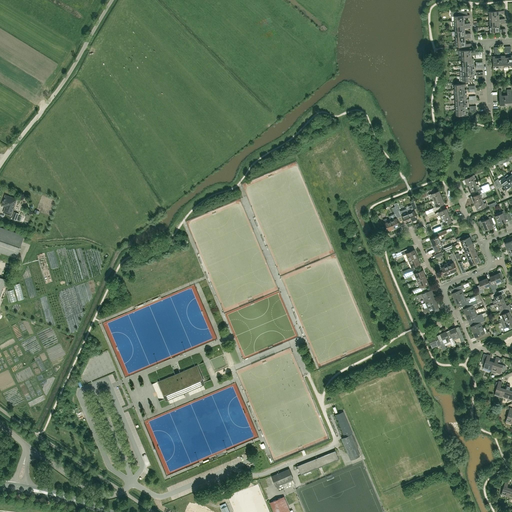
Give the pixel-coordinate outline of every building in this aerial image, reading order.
[(469,17),(469,15),(460,15),(459,12),(451,12),(452,16),(454,16),(454,21),(464,20),(464,18),(469,17)] [(467,115),(467,112),(467,110),(456,110),(456,116),(456,115),(457,118),(464,118),(463,115),(467,115)] [(243,184),(244,188),(272,177),(271,174),(243,184)] [(474,182),(473,179),(475,178),(474,175),(464,179),(467,185),(474,182)] [(506,189),(510,186),(511,187),(504,177),(499,181),(498,179),(494,181),(498,189),(503,186),(506,190),(506,189)] [(479,188),(478,185),(476,186),(474,182),(467,185),(469,192),(479,188)] [(441,197),(439,191),(429,195),(430,198),(432,197),(433,200),(441,197)] [(482,200),(481,197),(483,196),(481,193),(472,197),(474,204),(482,200)] [(11,215),(17,199),(5,195),(2,203),(6,205),(3,213),(11,215)] [(444,203),(441,197),(433,200),(435,204),(433,205),(434,208),(444,203)] [(487,206),(486,203),(483,204),(482,200),(474,204),(477,210),(487,206)] [(449,215),(446,209),(436,213),(437,216),(440,215),(441,218),(449,215)] [(417,218),(414,211),(410,212),(410,210),(407,211),(411,222),(414,221),(414,220),(417,218)] [(499,224),(506,221),(506,222),(509,221),(508,219),(506,214),(504,210),(495,214),(499,224)] [(411,222),(407,211),(404,213),(405,214),(402,216),(405,223),(408,222),(409,223),(411,222)] [(399,226),(396,218),(396,217),(394,214),(388,216),(389,219),(394,229),(397,228),(396,227),(399,226)] [(394,229),(389,219),(387,220),(387,218),(383,220),(381,215),(378,216),(381,223),(384,222),(387,231),(391,230),(391,231),(394,229)] [(452,221),(449,216),(449,215),(441,218),(443,222),(440,223),(442,226),(452,221)] [(494,225),(491,216),(488,218),(488,219),(482,221),(481,220),(478,221),(480,227),(483,225),(485,230),(492,227),(491,226),(494,225)] [(0,251),(16,258),(24,236),(0,227),(0,251)] [(442,242),(441,239),(439,240),(438,236),(430,240),(431,243),(432,246),(442,242)] [(472,243),(469,237),(463,239),(462,237),(458,239),(457,239),(456,239),(457,242),(460,241),(463,247),(472,243)] [(443,248),(442,245),(443,244),(442,242),(432,246),(433,249),(434,248),(435,252),(443,248)] [(474,249),(472,243),(463,247),(465,253),(474,249)] [(405,254),(403,251),(409,248),(396,254),(395,252),(392,254),(394,258),(397,257),(405,254)] [(477,255),(474,249),(465,253),(468,259),(477,255)] [(417,257),(414,250),(406,253),(408,260),(417,257)] [(479,261),(477,255),(468,259),(470,265),(479,261)] [(420,264),(417,257),(408,260),(411,267),(420,264)] [(456,270),(453,262),(450,264),(449,262),(446,263),(451,274),(454,273),(453,272),(456,270)] [(451,274),(446,263),(444,264),(444,266),(441,267),(443,271),(441,272),(442,276),(444,275),(448,274),(448,275),(451,274)] [(425,277),(423,270),(414,274),(417,280),(425,277)] [(500,273),(498,273),(490,277),(491,280),(488,281),(490,285),(491,289),(497,286),(495,283),(503,279),(500,273)] [(417,280),(420,287),(428,284),(425,277),(417,280)] [(490,285),(488,281),(487,278),(479,282),(480,285),(477,286),(480,293),(483,292),(482,288),(490,285)] [(464,294),(461,289),(470,285),(469,282),(451,289),(451,290),(456,287),(457,290),(451,293),(452,293),(454,298),(454,299),(467,293),(464,294)] [(434,298),(432,293),(433,293),(432,293),(431,290),(415,296),(417,300),(423,297),(425,302),(422,304),(435,298),(434,298)] [(504,300),(502,294),(504,293),(503,290),(493,294),(495,300),(492,301),(493,304),(504,300)] [(462,305),(476,299),(475,296),(470,298),(469,297),(465,298),(464,295),(467,293),(454,299),(456,304),(462,302),(463,305),(462,305)] [(435,299),(435,298),(422,304),(425,303),(427,308),(423,310),(424,313),(432,310),(433,313),(437,311),(436,308),(438,307),(437,304),(435,299)] [(465,314),(478,309),(475,310),(473,305),(478,303),(476,299),(462,305),(467,303),(469,306),(463,309),(464,309),(466,314),(465,314)] [(491,305),(492,308),(498,306),(500,312),(510,308),(509,304),(506,306),(504,300),(493,304),(491,305)] [(511,318),(509,312),(511,311),(510,308),(500,312),(503,318),(500,319),(501,322),(511,318)] [(478,309),(465,314),(465,315),(466,314),(468,319),(467,320),(468,320),(473,317),(475,321),(483,317),(482,313),(477,315),(475,310),(478,309)] [(483,328),(480,322),(485,320),(483,317),(475,321),(476,324),(470,326),(470,327),(471,326),(473,332),(486,327),(486,326),(483,328)] [(511,327),(511,319),(511,318),(501,322),(502,325),(505,324),(508,330),(511,327)] [(465,340),(462,334),(459,326),(458,327),(461,332),(458,333),(455,327),(455,328),(450,330),(449,330),(452,336),(455,344),(456,344),(454,340),(459,337),(461,342),(465,340)] [(477,340),(491,335),(489,331),(488,332),(486,327),(473,332),(475,337),(481,335),(482,338),(477,340)] [(455,344),(452,336),(448,337),(446,331),(446,332),(440,334),(442,340),(446,348),(444,344),(450,341),(452,346),(455,344)] [(446,348),(442,340),(439,341),(437,335),(436,335),(436,336),(431,338),(429,339),(428,339),(432,349),(433,348),(435,348),(436,351),(437,351),(435,347),(441,345),(443,350),(446,348)] [(491,371),(494,362),(489,360),(490,355),(487,354),(485,359),(482,358),(481,363),(484,364),(483,368),(483,367),(487,368),(487,369),(491,371)] [(504,372),(506,366),(497,363),(499,358),(495,357),(494,362),(491,371),(491,372),(495,373),(496,372),(500,373),(501,371),(504,372)] [(181,370),(179,370),(180,372),(179,373),(175,374),(174,372),(169,375),(171,378),(161,382),(166,394),(176,390),(178,394),(183,392),(183,393),(188,391),(188,390),(192,388),(190,384),(201,380),(196,368),(186,372),(185,368),(181,370)] [(503,397),(507,384),(505,389),(500,387),(501,382),(498,381),(498,382),(496,382),(495,386),(496,386),(494,394),(494,395),(503,397)] [(511,400),(511,398),(511,391),(508,390),(510,385),(507,384),(503,397),(511,400)] [(352,434),(343,412),(336,415),(345,437),(351,435),(352,434)] [(360,456),(351,435),(345,437),(342,438),(345,446),(345,447),(350,458),(351,460),(360,456)] [(335,451),(296,467),(296,469),(298,468),(301,475),(318,468),(321,466),(322,466),(339,459),(338,456),(336,453),(335,451)] [(293,479),(289,469),(271,476),(276,486),(277,486),(279,485),(281,484),(293,479)] [(509,497),(511,488),(511,487),(511,489),(507,487),(508,482),(505,481),(504,484),(503,486),(501,494),(505,496),(509,497)] [(289,511),(284,497),(270,503),(273,511),(289,511)]
